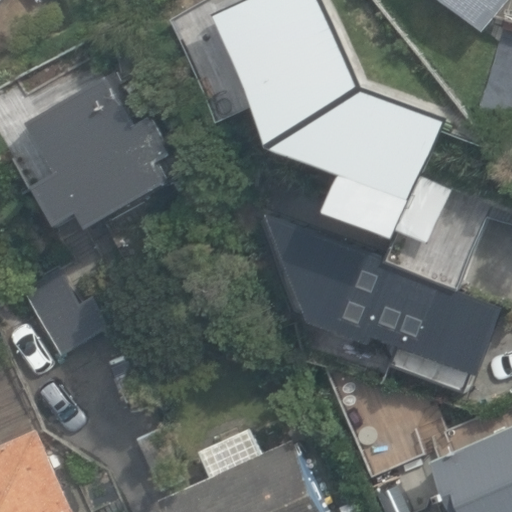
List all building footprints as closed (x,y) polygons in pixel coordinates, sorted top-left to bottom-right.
[(0,0),(0,11),(10,0),(0,0)] [(511,0),(460,0),(493,26),(511,1),(511,0)] [(511,17),(510,17),(484,105),(511,113),(511,118),(503,148),(511,150),(511,17)] [(147,116),(121,70),(43,114),(73,165),(53,177),(76,217),(98,205),(106,219),(182,175),(172,157),(182,151),(158,109),(147,116)] [(327,319),(389,341),(391,337),(410,344),(403,364),(478,390),(485,369),(497,373),(511,324),(511,299),(472,285),(492,205),(431,184),(426,198),(406,192),(408,186),(388,179),(389,176),(370,169),(359,199),(409,217),(396,256),(277,212),(265,218),(309,308),(325,314),(327,319)] [(84,300),(63,263),(27,284),(66,352),(116,323),(99,292),(84,300)] [(188,357),(175,326),(148,338),(161,368),(188,357)] [(0,511),(82,511),(52,444),(56,442),(50,429),(41,433),(34,417),(0,431),(0,511)] [(511,511),(511,422),(438,455),(462,511),(511,511)] [(168,494),(175,511),(335,511),(300,434),(168,494)]
